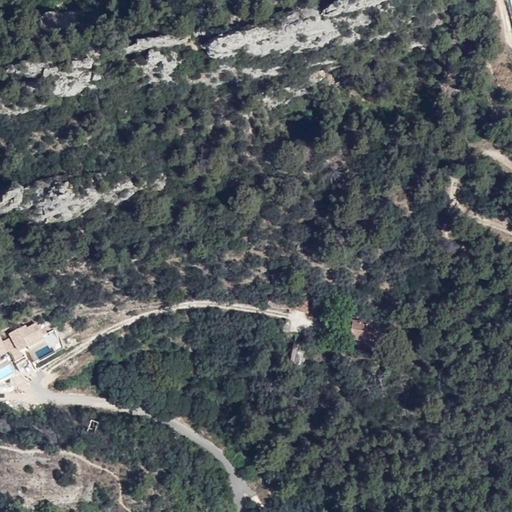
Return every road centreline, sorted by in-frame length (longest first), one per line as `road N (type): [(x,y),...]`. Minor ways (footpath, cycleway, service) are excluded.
road 1 (residential): [(264,511),(178,426),(142,411),(35,392),(43,374),(80,345),(177,305),(282,315)]
road 2 (track): [(511,229),(459,209),(452,184),(462,159),(486,154),(511,165)]
